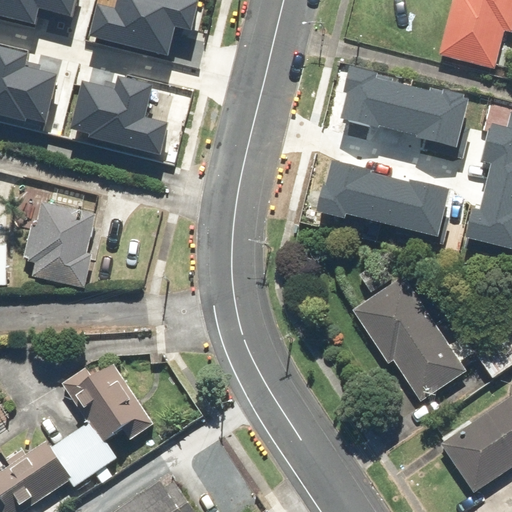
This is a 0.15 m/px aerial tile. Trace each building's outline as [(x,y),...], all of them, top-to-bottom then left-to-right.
[(0,0),(0,11),(44,23),(47,11),(77,18),(81,0),(0,0)] [(106,0),(104,0),(96,31),(176,51),(182,27),(200,32),(207,2),(197,0),(124,0),(123,4),(106,0)] [(511,0),(456,0),(441,57),(494,71),(511,3),(511,0)] [(27,114),(49,120),(61,75),(30,67),(34,53),(0,44),(0,117),(25,124),(27,114)] [(398,78),(358,69),(352,92),(360,94),(355,117),(436,136),(434,144),(462,150),(468,123),(458,121),(464,95),(439,89),(437,96),(396,86),(398,78)] [(88,81),(76,126),(98,132),(96,141),(162,158),(170,126),(149,120),(159,84),(123,75),(119,89),(88,81)] [(478,207),(469,242),(511,253),(511,126),(510,135),(494,131),(488,156),(503,160),(490,210),(478,207)] [(326,183),(319,208),(358,219),(361,211),(405,222),(403,229),(448,240),(454,218),(443,215),(449,191),(340,162),(333,186),(326,183)] [(7,186),(0,185),(0,287),(12,288),(13,245),(6,245),(7,186)] [(48,207),(30,281),(81,294),(100,219),(48,207)] [(361,279),(372,295),(396,278),(386,263),(361,279)] [(468,371),(405,281),(357,314),(421,404),(468,371)] [(492,380),(511,366),(511,338),(479,361),(492,380)] [(31,511),(146,434),(146,433),(155,428),(114,363),(70,391),(88,419),(0,478),(0,511),(31,511)] [(511,401),(445,446),(475,492),(511,468),(511,401)] [(190,511),(169,481),(123,511),(190,511)]
